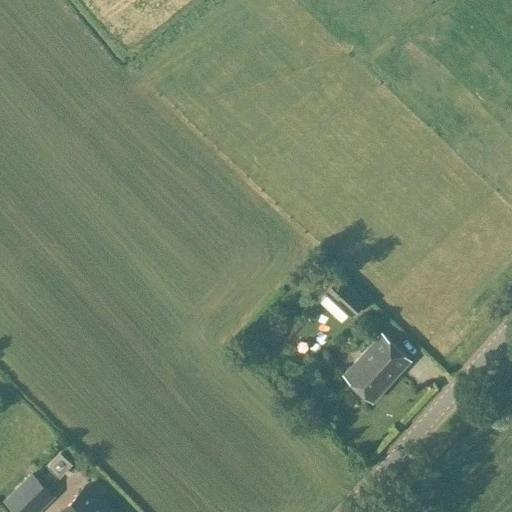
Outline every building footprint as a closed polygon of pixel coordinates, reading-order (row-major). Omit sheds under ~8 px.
[(331,269),(321,259),(300,281),(310,291),(331,269)] [(324,291),(350,316),(365,300),(339,275),(324,291)] [(372,401),(410,360),(382,334),(344,375),(372,401)] [(115,511),(73,466),(40,496),(55,511),(115,511)] [(24,499),(36,485),(27,477),(15,492),(24,499)]
